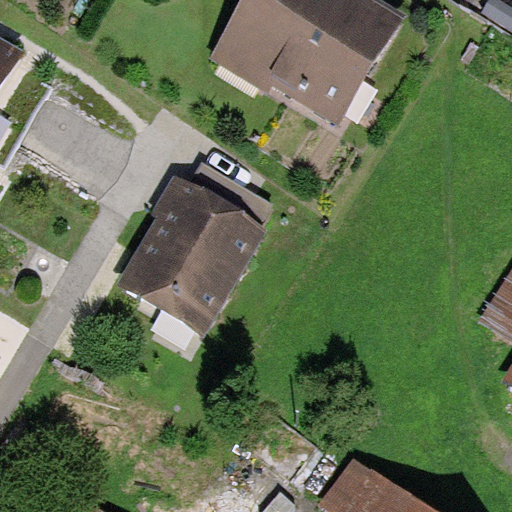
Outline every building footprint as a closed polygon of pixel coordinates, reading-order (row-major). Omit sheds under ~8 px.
[(405,19),(374,0),(248,0),(210,62),(267,97),(275,83),(342,123),(405,19)] [(0,97),(26,53),(0,38),(0,97)] [(190,185),(175,176),(165,194),(152,216),(157,218),(120,283),(209,333),(281,206),(203,162),(190,185)] [(511,276),(490,311),(511,324),(511,276)] [(420,511),(358,466),(328,505),(337,511),(420,511)] [(104,511),(87,498),(76,511),(104,511)]
